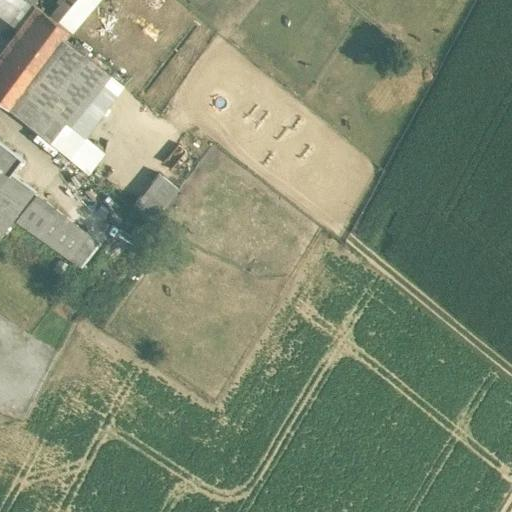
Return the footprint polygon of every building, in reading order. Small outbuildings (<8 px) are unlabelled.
[(42,11),(0,67),(0,71),(24,89),(63,37),(70,28),(66,24),(63,28),(42,11)] [(24,89),(8,109),(49,142),(62,125),(68,130),(111,75),(63,37),(24,89)] [(24,89),(0,71),(0,103),(8,109),(24,89)] [(0,184),(9,174),(20,159),(0,143),(0,184)] [(68,159),(57,173),(77,188),(88,174),(68,159)] [(159,215),(181,187),(163,173),(141,200),(159,215)] [(0,235),(34,193),(9,174),(0,184),(0,235)] [(56,212),(37,196),(16,222),(35,237),(56,212)] [(56,212),(35,237),(68,261),(88,235),(56,212)]
